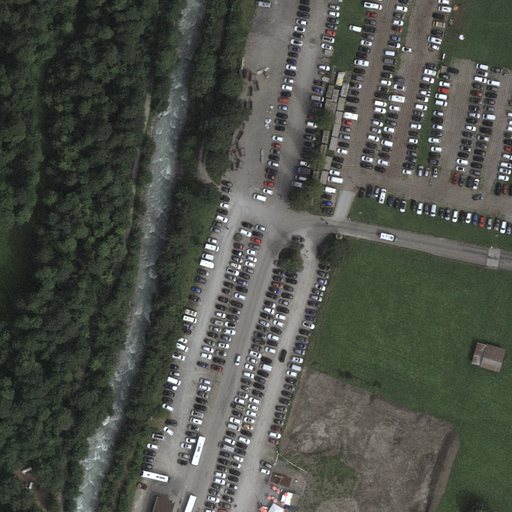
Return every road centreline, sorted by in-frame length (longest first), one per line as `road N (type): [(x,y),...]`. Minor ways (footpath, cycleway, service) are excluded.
road 1 (unclassified): [(166,0),(124,249),(92,329),(55,511)]
road 2 (track): [(34,220),(43,161),(39,73),(71,32),(80,0)]
road 3 (unknown): [(281,220),(243,171),(278,9)]
